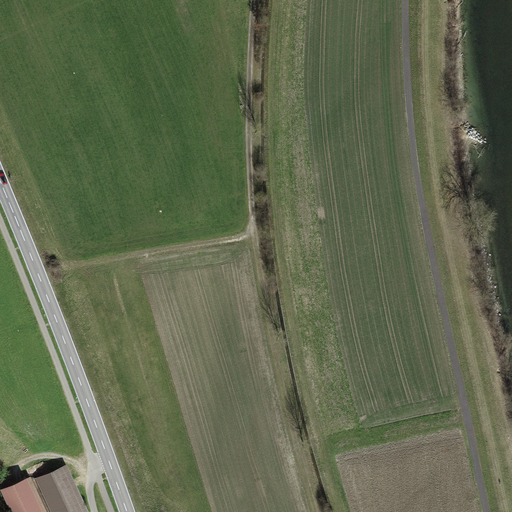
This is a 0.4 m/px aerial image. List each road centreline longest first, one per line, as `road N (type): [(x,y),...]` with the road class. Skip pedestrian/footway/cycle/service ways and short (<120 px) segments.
road 1 (track): [(255,0),(245,117),(249,206),(315,511)]
road 2 (track): [(427,0),(440,197),(506,511)]
road 3 (track): [(405,0),(414,176),(483,511)]
road 4 (secondary): [(0,179),(126,511)]
road 5 (track): [(255,235),(83,264)]
